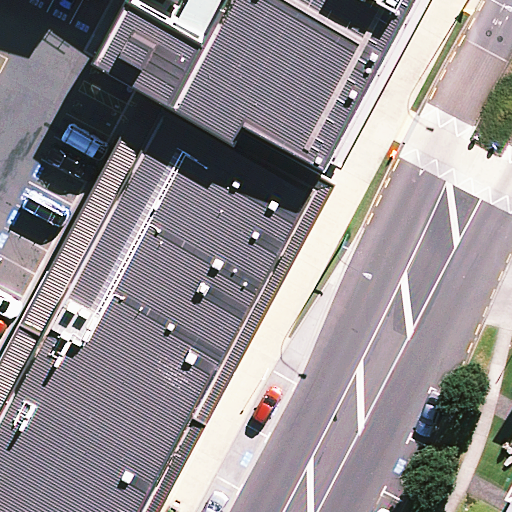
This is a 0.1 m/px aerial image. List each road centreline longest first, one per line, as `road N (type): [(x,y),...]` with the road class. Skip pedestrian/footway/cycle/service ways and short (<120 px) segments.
road 1 (tertiary): [(249,511),(511,7)]
road 2 (tertiary): [(511,203),(353,511)]
